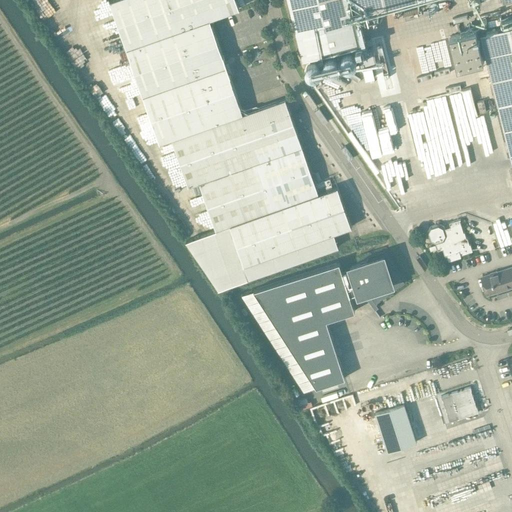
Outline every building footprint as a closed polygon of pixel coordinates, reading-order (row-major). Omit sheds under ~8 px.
[(236,0),(112,0),(110,1),(160,142),(172,138),(189,186),(200,182),(216,229),(186,239),(219,288),(249,277),(244,264),(351,226),(337,187),(319,193),(285,99),(248,112),(241,108),(212,24),(215,17),(239,8),(236,0)] [(361,44),(354,14),(412,0),(288,0),(302,59),(361,44)] [(511,25),(480,33),(511,160),(511,25)] [(458,68),(484,62),(476,29),(449,36),(458,68)] [(361,68),(377,64),(373,48),(357,52),(361,68)] [(476,116),(471,83),(420,92),(430,149),(426,149),(430,174),(454,169),(453,163),(469,160),(466,139),(475,138),(477,154),(490,152),(484,114),(476,116)] [(417,170),(384,171),(385,185),(392,184),(392,192),(399,192),(399,186),(412,185),(412,178),(417,178),(417,170)] [(430,240),(436,243),(438,250),(443,249),(445,257),(448,256),(449,260),(461,256),(460,255),(472,251),(470,244),(469,244),(467,238),(466,238),(464,232),(460,219),(449,223),(451,227),(445,229),(444,227),(439,224),(430,226),(427,232),(430,240)] [(345,378),(327,320),(355,311),(350,295),(358,292),(359,294),(363,293),(375,310),(379,307),(376,304),(380,300),(380,299),(383,297),(384,298),(389,294),(388,294),(392,291),(392,292),(397,288),(396,288),(400,285),(400,286),(405,282),(402,278),(401,278),(399,274),(396,269),(395,270),(393,266),(390,261),(389,262),(387,258),(387,257),(384,253),(378,255),(379,255),(374,256),(369,258),(366,259),(367,261),(350,267),(351,269),(342,271),(339,262),(254,290),(316,387),(345,378)] [(511,267),(481,277),(487,295),(511,286),(511,267)] [(470,387),(451,393),(457,412),(447,415),(449,421),(459,418),(478,412),(470,387)] [(417,442),(404,403),(374,413),(387,452),(417,442)]
